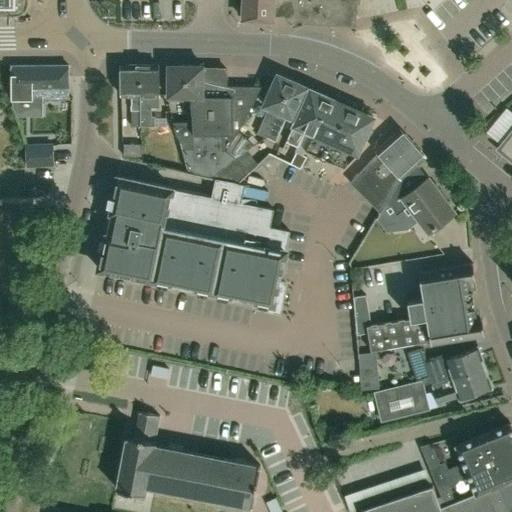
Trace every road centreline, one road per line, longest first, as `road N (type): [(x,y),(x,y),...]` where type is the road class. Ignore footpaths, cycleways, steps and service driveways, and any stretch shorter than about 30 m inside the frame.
road 1 (unclassified): [(5,511),(85,143)]
road 2 (residential): [(424,122),(356,67),(317,52),(214,43)]
road 3 (residential): [(511,350),(483,224),(498,183)]
road 4 (residential): [(92,39),(214,43)]
